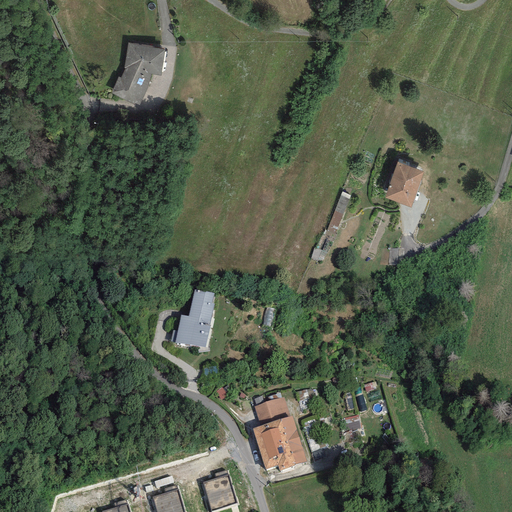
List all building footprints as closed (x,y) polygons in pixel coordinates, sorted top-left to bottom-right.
[(131,39),(105,98),(142,114),(162,69),(164,41),(131,39)] [(397,149),(383,191),(411,200),(425,158),(397,149)] [(337,232),(348,191),(339,189),(329,230),(337,232)] [(178,319),(174,348),(205,353),(214,295),(192,292),(188,320),(178,319)] [(253,432),(272,490),(314,476),(295,418),(253,432)] [(200,481),(211,511),(238,503),(227,472),(200,481)] [(164,493),(151,496),(155,511),(184,511),(177,484),(162,488),(164,493)] [(129,511),(127,501),(101,509),(101,511),(129,511)]
